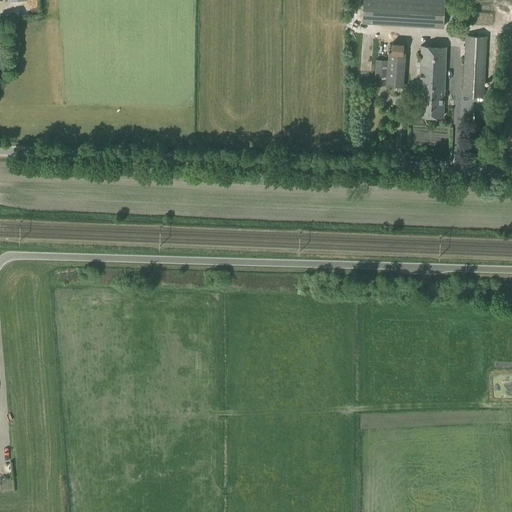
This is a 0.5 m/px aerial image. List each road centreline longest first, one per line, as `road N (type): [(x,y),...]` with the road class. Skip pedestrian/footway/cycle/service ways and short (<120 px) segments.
road 1 (unclassified): [(511,172),(0,150)]
road 2 (unclassified): [(511,271),(0,260)]
